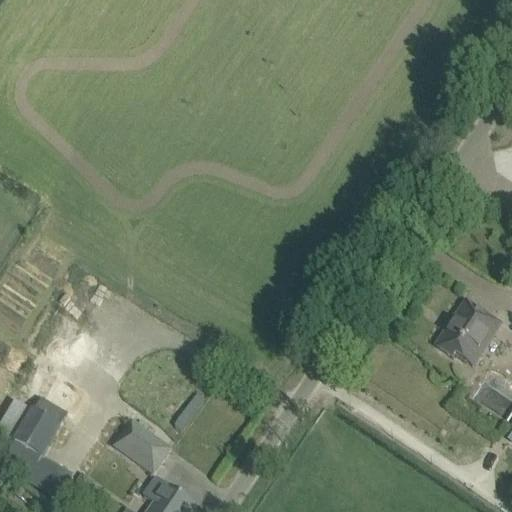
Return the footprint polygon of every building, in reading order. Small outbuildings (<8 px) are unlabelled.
[(91,302),(96,280),(80,276),(75,298),(91,302)] [(502,328),(497,324),(467,304),(464,307),(437,348),(472,372),(502,328)] [(479,384),(472,397),(492,408),(499,394),(479,384)] [(2,469),(59,504),(75,478),(44,460),(70,415),(42,401),(2,469)] [(172,452),(135,425),(132,423),(114,448),(154,477),(172,452)] [(0,472),(0,494),(10,481),(0,472)] [(78,511),(96,484),(82,475),(63,502),(78,511)] [(166,489),(156,481),(144,498),(154,505),(149,511),(191,511),(195,508),(167,488),(166,489)]
